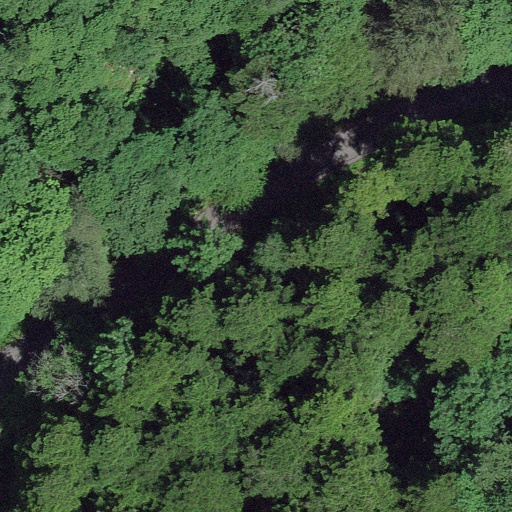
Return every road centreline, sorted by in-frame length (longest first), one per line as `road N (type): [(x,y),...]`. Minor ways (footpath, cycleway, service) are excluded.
road 1 (unclassified): [(0,361),(211,236),(511,82)]
road 2 (track): [(511,353),(344,511)]
